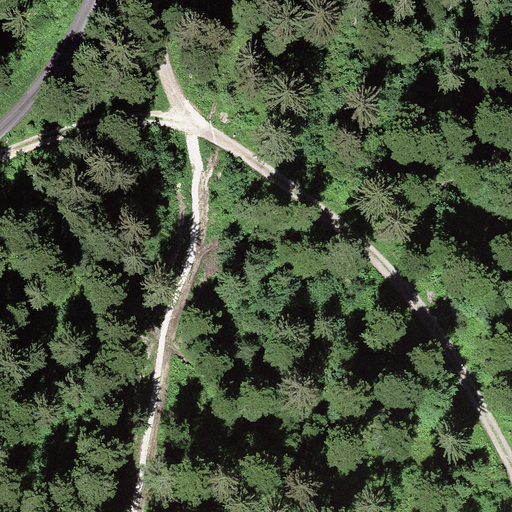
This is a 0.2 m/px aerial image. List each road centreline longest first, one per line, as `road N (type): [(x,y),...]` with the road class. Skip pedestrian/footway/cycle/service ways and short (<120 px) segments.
road 1 (track): [(188,120),(421,277),(481,381),(511,469)]
road 2 (track): [(188,120),(104,119),(0,153)]
road 3 (unclassified): [(0,121),(48,72),(89,0)]
road 4 (track): [(158,0),(162,57),(188,120)]
